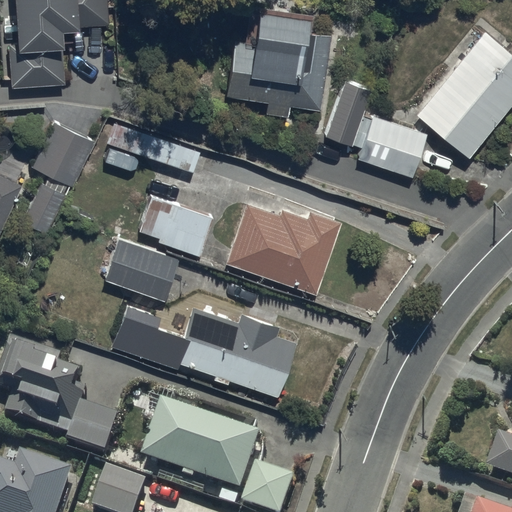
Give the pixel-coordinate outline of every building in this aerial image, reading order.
[(15,0),(18,45),(10,45),(13,89),(65,86),(63,52),(66,52),(65,30),(108,27),(106,0),(15,0)] [(255,40),(236,38),(229,99),(266,103),(265,114),(290,117),(291,106),(323,111),(332,36),(312,33),(314,17),(259,10),(255,40)] [(511,53),(511,55),(484,33),(417,115),(468,157),(511,103),(511,53)] [(374,90),(347,81),(327,136),(360,148),(357,159),(411,178),(426,135),(373,116),(371,121),(364,118),(374,90)] [(93,139),(53,120),(30,166),(48,174),(70,185),(93,139)] [(201,152),(117,123),(110,144),(194,173),(201,152)] [(44,184),(39,181),(21,220),(47,232),(70,185),(48,174),(44,184)] [(0,234),(22,186),(0,175),(0,234)] [(213,217),(153,197),(141,232),(159,238),(158,242),(200,256),(213,217)] [(247,205),(226,263),(315,294),(341,223),(310,212),(308,220),(282,210),(280,216),(247,205)] [(120,241),(105,282),(165,303),(180,262),(120,241)] [(195,307),(184,338),(157,329),(161,318),(125,305),(110,347),(178,371),(181,364),(214,376),(213,380),(228,386),(230,382),(278,398),(298,343),(278,336),(281,327),(241,313),(238,323),(195,307)] [(62,352),(11,334),(0,365),(0,384),(13,390),(6,409),(69,432),(67,435),(106,449),(119,414),(82,400),(87,386),(75,382),(81,367),(59,359),(62,352)] [(259,431),(159,396),(139,453),(183,469),(181,473),(191,477),(193,472),(239,488),(259,431)] [(511,433),(498,428),(485,464),(511,473),(511,433)] [(0,511),(56,511),(71,465),(20,447),(15,462),(0,457),(0,511)] [(293,472),(256,459),(242,498),(278,511),(293,472)] [(132,511),(146,475),(106,460),(91,503),(115,511),(132,511)] [(511,511),(511,502),(510,508),(465,492),(457,511),(511,511)]
